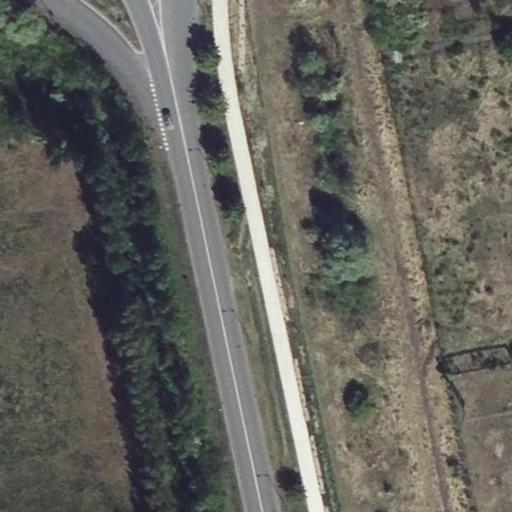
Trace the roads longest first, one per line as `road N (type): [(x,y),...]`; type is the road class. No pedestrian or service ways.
road 1 (tertiary): [(263,511),(178,120)]
road 2 (tertiary): [(53,0),(178,120)]
